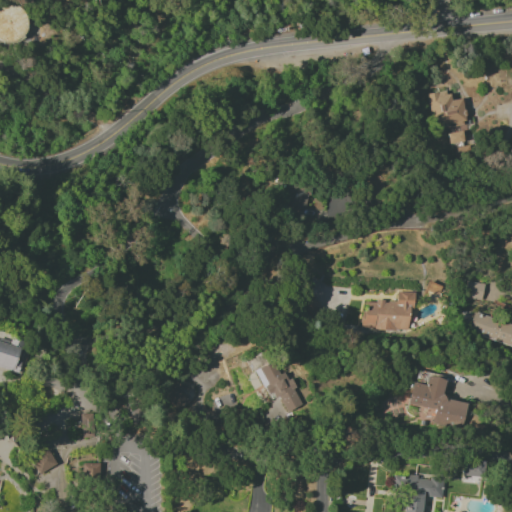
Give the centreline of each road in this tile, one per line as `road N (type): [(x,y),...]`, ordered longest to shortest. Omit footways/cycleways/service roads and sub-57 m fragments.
road 1 (secondary): [(511,21),(243,53),(188,73),(77,159),(34,168),(0,162)]
road 2 (residential): [(511,196),(285,251),(221,315)]
road 3 (residential): [(511,468),(435,453),(342,453),(327,468),(323,511)]
